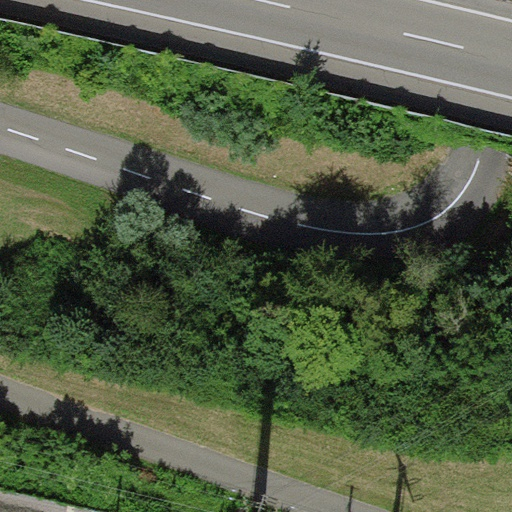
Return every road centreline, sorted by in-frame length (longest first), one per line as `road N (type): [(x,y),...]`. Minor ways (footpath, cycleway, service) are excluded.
road 1 (unclassified): [(511,80),(487,162),(443,214),(376,234),(278,220),(0,129)]
road 2 (track): [(0,389),(337,511)]
road 3 (motorway): [(234,0),(511,65)]
